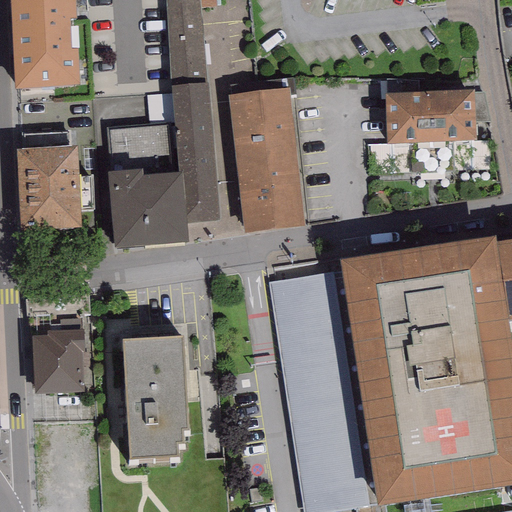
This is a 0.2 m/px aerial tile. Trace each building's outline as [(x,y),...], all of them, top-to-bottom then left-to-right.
[(68,0),(10,0),(15,89),(79,85),(74,0),(69,1),(68,0)] [(165,0),(172,85),(208,82),(202,5),(201,0),(165,0)] [(215,0),(201,0),(202,5),(216,9),(215,0)] [(208,82),(172,85),(179,173),(182,173),(186,222),(218,219),(208,82)] [(229,99),(245,237),(305,230),(289,92),(229,99)] [(474,94),(384,98),(386,149),(476,145),(475,124),(474,94)] [(484,94),(474,94),(475,124),(490,123),(484,94)] [(172,174),(168,123),(105,128),(108,173),(143,170),(143,176),(172,174)] [(82,233),(76,152),(16,155),(20,237),(82,233)] [(143,170),(108,173),(114,249),(188,243),(186,222),(182,173),(179,173),(172,174),(143,176),(143,170)] [(268,282),(306,511),(390,511),(511,494),(511,353),(509,331),(511,330),(511,248),(496,251),(495,246),(339,269),(339,273),(268,282)] [(83,334),(46,335),(46,341),(32,341),(33,399),(84,397),(83,334)] [(183,345),(122,347),(130,468),(178,464),(177,451),(184,449),(183,437),(188,437),(183,345)]
